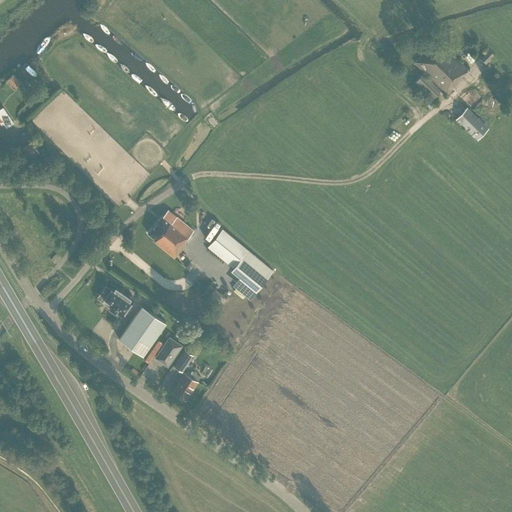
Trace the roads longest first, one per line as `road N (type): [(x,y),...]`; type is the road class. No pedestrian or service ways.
road 1 (tertiary): [(307,511),(76,347),(46,314)]
road 2 (trunk): [(130,511),(0,281)]
road 3 (unclassified): [(46,314),(120,229),(182,182)]
